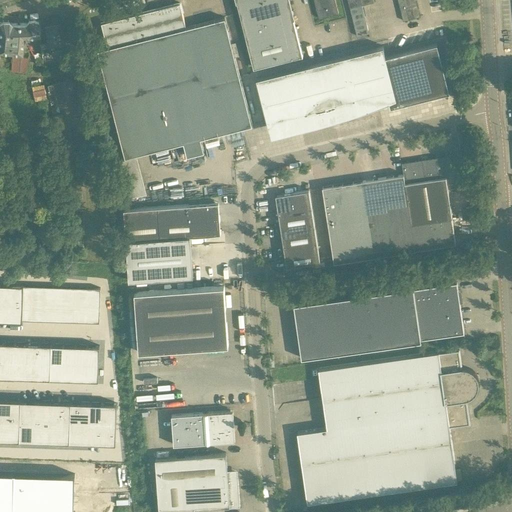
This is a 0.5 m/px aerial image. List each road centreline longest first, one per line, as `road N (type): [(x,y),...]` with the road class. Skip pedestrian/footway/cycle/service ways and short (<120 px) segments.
road 1 (unclassified): [(275,511),(248,187),(267,164),(493,112)]
road 2 (unknown): [(0,330),(97,335),(108,360),(103,382),(92,385),(0,386)]
road 3 (unknown): [(264,440),(177,445),(161,437),(158,423),(170,410),(261,399)]
road 4 (unknown): [(230,0),(267,164)]
road 5 (unknown): [(306,0),(311,27),(324,39),(438,21)]
road 6 (tertiary): [(511,367),(502,208)]
